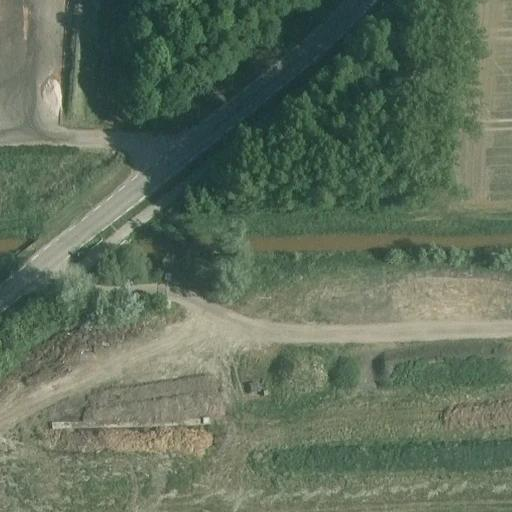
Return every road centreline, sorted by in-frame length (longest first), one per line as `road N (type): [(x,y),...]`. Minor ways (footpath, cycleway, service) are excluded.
road 1 (track): [(41,266),(84,288),(163,291),(260,328),(302,334),(511,332)]
road 2 (tertiary): [(0,300),(368,0)]
